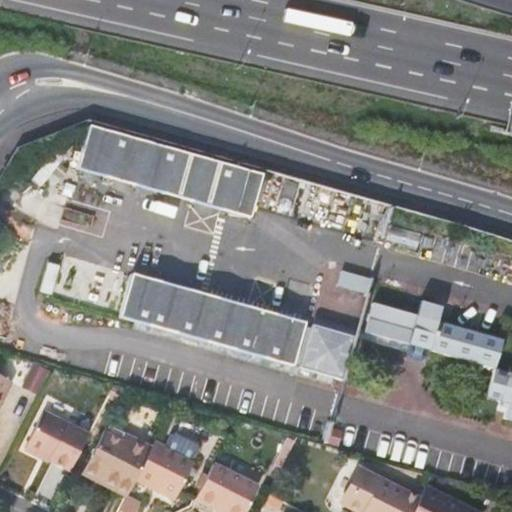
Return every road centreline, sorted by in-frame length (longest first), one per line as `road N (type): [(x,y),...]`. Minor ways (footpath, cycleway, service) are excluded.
road 1 (unclassified): [(511,302),(281,236),(234,255),(156,233),(91,250),(44,239),(27,284),(33,323),(57,336),(119,338),(342,403)]
road 2 (tertiary): [(511,216),(101,89),(66,82),(0,91)]
road 3 (trunk): [(170,0),(511,77)]
road 4 (unclassified): [(342,403),(511,448)]
